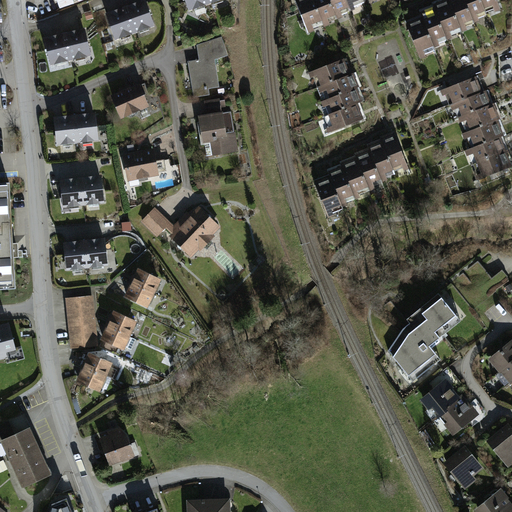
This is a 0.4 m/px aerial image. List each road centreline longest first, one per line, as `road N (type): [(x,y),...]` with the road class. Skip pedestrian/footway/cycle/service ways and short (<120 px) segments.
road 1 (residential): [(13,0),(54,378),(103,511)]
road 2 (residential): [(500,419),(467,360),(511,325)]
